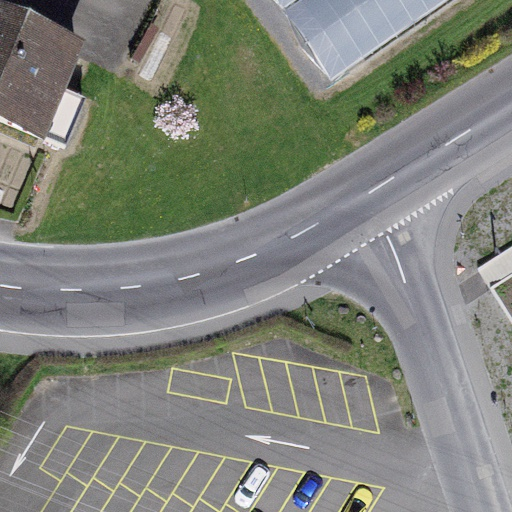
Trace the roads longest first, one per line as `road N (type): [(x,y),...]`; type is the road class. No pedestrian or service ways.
road 1 (tertiary): [(0,288),(69,295),(166,283),(321,220),(368,191)]
road 2 (residential): [(368,191),(490,511)]
road 3 (tertiary): [(368,191),(511,101)]
